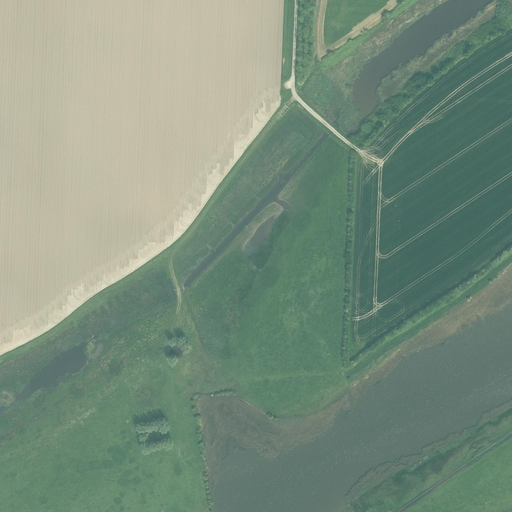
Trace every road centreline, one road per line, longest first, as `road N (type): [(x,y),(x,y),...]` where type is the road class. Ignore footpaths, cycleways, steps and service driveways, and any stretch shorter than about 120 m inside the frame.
road 1 (track): [(293,93),(173,256),(180,302),(166,354)]
road 2 (unclassified): [(358,151),(293,93),(295,0)]
